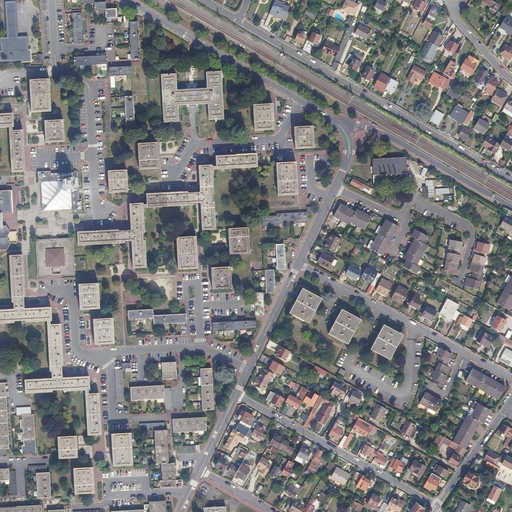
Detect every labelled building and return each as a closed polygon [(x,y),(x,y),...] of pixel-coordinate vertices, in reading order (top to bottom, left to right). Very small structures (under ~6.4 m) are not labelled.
[(282,2),(276,0),(274,0),(269,13),(276,16),(277,15),(284,18),(288,8),(281,4),(282,2)] [(353,3),(346,0),(345,0),(341,9),(346,12),(349,13),(353,3)] [(384,2),(380,0),(372,0),(370,4),(379,10),(384,2)] [(425,4),(417,0),(416,0),(412,8),(421,12),(425,4)] [(6,39),(0,39),(0,44),(0,52),(0,63),(21,63),(21,51),(28,51),(27,37),(18,38),(15,2),(4,3),(6,39)] [(94,3),(94,4),(95,12),(105,11),(105,10),(104,2),(94,3)] [(499,5),(494,2),(490,7),(495,10),(499,5)] [(358,5),(353,3),(349,13),(353,15),(358,5)] [(427,14),(428,15),(423,24),(430,28),(440,10),(435,8),(436,7),(433,5),(427,14)] [(105,10),(105,11),(106,19),(116,18),(116,9),(105,10)] [(82,14),(73,14),(74,30),(83,29),(82,14)] [(264,16),(263,15),(259,24),(263,26),(268,15),(265,14),(264,16)] [(511,21),(505,17),(499,27),(506,31),(505,32),(510,34),(511,30),(511,22),(511,21)] [(137,22),(129,23),(130,36),(137,36),(138,35),(137,22)] [(371,30),(359,24),(355,34),(366,39),(371,30)] [(83,29),(74,30),(75,45),(84,44),(83,29)] [(301,32),(299,31),(294,41),(301,44),(305,35),(301,33),(301,32)] [(320,36),(312,32),(308,40),(316,44),(320,36)] [(428,44),(426,42),(419,53),(430,59),(437,47),(439,44),(440,42),(442,38),(443,37),(434,32),(431,36),(427,34),(424,39),(428,42),(429,42),(428,44)] [(130,36),(129,36),(129,48),(137,47),(137,36),(130,36)] [(335,46),(325,41),(321,51),(332,56),(335,46)] [(449,45),(447,44),(444,49),(453,54),(458,45),(450,41),(449,45)] [(511,54),(511,49),(504,44),(499,53),(509,59),(511,54)] [(137,47),(129,48),(130,61),(138,60),(137,47)] [(352,59),(348,56),(343,64),(355,71),(359,63),(359,62),(361,58),(359,57),(360,56),(355,53),(352,59)] [(105,55),(94,56),(95,64),(106,64),(105,55)] [(467,59),(465,58),(460,66),(466,70),(466,71),(467,72),(469,73),(470,73),(471,72),(471,73),(474,69),(474,68),(478,61),(469,55),(467,59)] [(84,56),(73,57),(74,66),(85,65),(84,56)] [(94,56),(84,56),(85,65),(95,64),(94,56)] [(452,78),(452,79),(454,76),(455,74),(451,72),(455,64),(449,61),(442,73),(444,74),(452,78)] [(373,68),(367,65),(361,77),(369,81),(373,72),(371,71),(372,69),(373,68)] [(414,66),(407,79),(412,82),(415,76),(422,80),(426,73),(414,66)] [(130,67),(119,68),(120,77),(130,77),(130,67)] [(119,68),(108,68),(109,78),(120,77),(119,68)] [(487,72),(482,69),(475,80),(484,86),(485,84),(489,77),(490,75),(487,73),(487,72)] [(428,81),(431,82),(446,91),(448,87),(451,83),(433,72),(428,81)] [(174,75),(159,75),(162,123),(177,123),(176,107),(206,105),(207,121),(222,120),(219,73),(204,73),(205,89),(175,91),(174,75)] [(390,79),(380,74),(373,87),(383,92),(384,89),(385,87),(390,79)] [(495,80),(489,77),(485,84),(494,90),(498,82),(495,80)] [(390,78),(390,79),(385,87),(393,91),(398,82),(390,78)] [(48,80),(29,81),(30,113),(42,112),(50,112),(48,80)] [(459,94),(449,89),(446,94),(455,100),(459,94)] [(507,95),(497,89),(491,99),(501,105),(507,95)] [(131,97),(123,97),(124,109),(132,108),(131,97)] [(511,100),(508,98),(503,107),(511,112),(511,100)] [(271,104),(252,105),(253,131),(273,130),(271,104)] [(456,106),(450,115),(462,122),(463,122),(467,115),(468,113),(456,106)] [(132,108),(124,109),(125,120),(133,119),(132,108)] [(443,114),(435,109),(429,119),(437,123),(443,114)] [(0,128),(8,128),(11,174),(24,173),(22,132),(11,132),(11,128),(13,128),(12,114),(0,114),(0,128)] [(478,118),(473,127),(483,133),(488,125),(478,118)] [(133,119),(125,120),(125,130),(133,130),(133,119)] [(63,121),(44,122),(44,133),(45,143),(64,142),(63,121)] [(312,127),(294,128),(294,149),(313,148),(312,127)] [(470,131),(463,127),(458,135),(465,140),(470,131)] [(509,140),(504,136),(499,144),(511,152),(511,150),(511,134),(511,135),(509,140)] [(486,136),(481,144),(494,152),(499,144),(486,136)] [(157,143),(137,144),(138,169),(158,168),(157,143)] [(186,192),(145,195),(145,205),(142,205),(141,204),(128,205),(129,231),(117,232),(117,231),(76,233),(77,234),(77,247),(118,244),(118,243),(130,242),(132,269),(145,268),(144,242),(142,242),(141,230),(143,230),(142,208),(187,206),(186,204),(199,203),(200,231),(213,230),(212,203),(210,203),(210,192),(212,192),(211,170),(255,167),(255,154),(213,156),(214,167),(211,167),(199,167),(198,193),(186,194),(186,192)] [(406,159),(372,161),(373,184),(407,182),(406,159)] [(295,163),(275,164),(276,197),(296,195),(295,163)] [(126,170),(107,171),(108,193),(127,192),(126,170)] [(38,184),(40,184),(42,208),(47,212),(70,210),(71,213),(81,212),(80,200),(78,200),(77,173),(50,175),(50,173),(37,173),(38,184)] [(369,188),(352,179),(350,184),(363,191),(364,189),(369,191),(370,189),(368,189),(369,188)] [(0,192),(0,215),(12,215),(11,192),(0,192)] [(339,205),(333,217),(348,226),(349,223),(357,227),(364,231),(371,218),(356,211),(355,213),(339,205)] [(305,214),(291,215),(291,225),(300,224),(300,223),(306,223),(306,215),(305,214)] [(276,215),(276,217),(276,225),(283,224),(283,225),(291,225),(291,215),(276,215)] [(276,217),(261,218),(261,227),(276,226),(276,225),(276,217)] [(501,224),(499,227),(511,233),(511,221),(504,217),(501,224)] [(378,226),(374,233),(377,235),(369,250),(382,256),(398,227),(385,221),(381,228),(378,226)] [(0,251),(6,251),(9,245),(5,239),(9,233),(5,227),(0,227),(0,251)] [(246,228),(227,229),(228,255),(248,254),(246,228)] [(415,240),(411,247),(407,254),(404,260),(407,261),(403,268),(415,275),(419,268),(417,267),(420,261),(424,254),(428,247),(423,244),(427,237),(415,230),(411,238),(415,240)] [(340,241),(330,236),(323,248),(333,253),(340,241)] [(195,237),(176,238),(177,270),(197,269),(195,237)] [(53,239),(35,240),(37,277),(49,276),(49,267),(60,266),(60,275),(74,275),(72,239),(53,239)] [(458,243),(449,241),(447,250),(451,250),(461,253),(462,248),(461,248),(461,243),(458,243)] [(477,246),(474,246),(473,250),(483,253),(487,255),(489,246),(478,242),(477,246)] [(283,245),(275,245),(275,258),(284,257),(283,245)] [(450,254),(447,254),(445,262),(457,264),(458,260),(459,256),(461,257),(461,253),(451,250),(450,254)] [(474,255),(472,259),(471,262),(483,266),(486,258),(482,257),(483,253),(473,250),(472,254),(474,255)] [(24,323),(46,322),(48,367),(50,367),(51,379),(24,381),(24,395),(51,393),(51,391),(62,391),(62,392),(84,391),(86,436),(100,435),(98,394),(87,395),(87,390),(88,390),(88,377),(61,378),(61,366),(62,366),(60,324),(49,325),(49,321),(50,321),(49,308),(23,309),(22,297),(23,297),(22,256),(20,256),(8,257),(10,297),(12,297),(13,310),(0,310),(0,324),(12,324),(12,322),(23,322),(24,323)] [(326,258),(321,256),(317,264),(328,270),(333,260),(327,257),(326,258)] [(284,257),(275,258),(276,270),(284,270),(284,257)] [(457,264),(445,262),(444,270),(441,269),(440,273),(449,275),(449,271),(451,272),(456,273),(457,264)] [(483,266),(471,262),(469,271),(473,272),(475,272),(473,276),(482,279),(483,275),(481,274),(483,266)] [(361,272),(350,266),(345,274),(356,280),(361,272)] [(229,268),(211,269),(212,290),(230,289),(229,268)] [(377,274),(366,268),(361,278),(372,284),(377,274)] [(273,271),(265,271),(265,282),(274,282),(273,271)] [(470,279),(466,278),(464,286),(476,290),(478,282),(481,283),(482,279),(473,276),(472,280),(470,279)] [(383,279),(382,279),(375,290),(379,293),(385,296),(391,285),(383,280),(383,279)] [(274,282),(265,282),(266,293),(274,293),(274,282)] [(98,283),(78,284),(80,310),(99,309),(98,283)] [(408,291),(398,286),(391,299),(394,301),(395,300),(401,303),(402,301),(403,301),(405,299),(404,299),(408,291)] [(511,292),(504,287),(500,294),(511,300),(511,292)] [(321,299),(303,289),(289,314),(308,324),(321,299)] [(262,294),(254,294),(254,305),(263,304),(262,294)] [(511,300),(500,294),(496,301),(509,309),(511,303),(511,300)] [(421,302),(413,298),(409,305),(417,309),(421,302)] [(447,300),(444,305),(439,314),(446,317),(445,320),(449,322),(458,306),(447,300)] [(263,304),(254,305),(255,316),(263,315),(263,304)] [(436,312),(427,307),(422,316),(431,321),(436,312)] [(151,310),(139,311),(139,319),(152,318),(152,316),(151,310)] [(361,320),(341,310),(328,335),(347,345),(361,320)] [(139,311),(126,311),(127,319),(139,319),(139,311)] [(174,315),(163,316),(163,324),(174,323),(174,315)] [(185,315),(174,315),(174,323),(186,323),(185,315)] [(152,316),(152,318),(152,325),(163,324),(163,316),(152,316)] [(461,320),(460,320),(458,322),(460,323),(459,323),(468,328),(472,321),(463,316),(461,320)] [(506,321),(497,316),(491,328),(500,333),(506,321)] [(113,319),(93,320),(94,345),(114,344),(113,319)] [(256,321),(245,322),(245,330),(256,329),(256,321)] [(234,322),(223,323),(223,331),(234,330),(234,322)] [(245,322),(234,322),(234,330),(245,330),(245,322)] [(223,323),(212,323),(212,332),(223,331),(223,323)] [(400,334),(384,325),(370,350),(389,360),(404,334),(401,332),(400,334)] [(493,339),(481,332),(476,341),(484,346),(488,349),(493,339)] [(290,352),(280,347),(277,353),(286,358),(290,352)] [(435,360),(437,361),(433,369),(444,375),(449,367),(445,365),(443,364),(445,361),(447,362),(449,357),(447,356),(449,353),(438,347),(434,355),(437,357),(435,360)] [(511,360),(511,353),(507,351),(501,362),(509,366),(511,360)] [(277,353),(275,356),(284,362),(286,358),(277,353)] [(284,366),(272,360),(268,367),(280,374),(284,366)] [(174,362),(161,363),(161,371),(162,379),(175,379),(175,370),(174,362)] [(315,366),(313,370),(324,376),(326,372),(315,366)] [(199,369),(200,377),(200,385),(201,394),(201,402),(202,410),(213,410),(212,401),(212,393),(211,385),(211,376),(210,368),(199,369)] [(257,381),(256,380),(253,386),(254,386),(253,387),(262,392),(270,379),(271,379),(273,374),(263,369),(261,374),(260,374),(258,377),(257,381)] [(285,369),(283,372),(292,377),(294,374),(285,369)] [(444,375),(433,369),(429,376),(433,378),(431,381),(441,386),(443,383),(441,382),(443,378),(444,375)] [(472,369),(465,382),(472,386),(478,389),(485,393),(492,397),(498,400),(505,388),(499,384),(492,380),(485,377),(479,373),(472,369)] [(121,371),(114,371),(116,403),(123,402),(121,371)] [(346,389),(337,384),(332,395),(337,397),(338,395),(342,397),(346,389)] [(137,387),(128,387),(129,400),(138,400),(146,399),(154,399),(163,398),(163,401),(163,405),(163,409),(170,409),(170,405),(170,401),(170,398),(170,395),(169,391),(169,388),(162,388),(162,386),(154,386),(145,387),(137,387)] [(291,392),(289,395),(295,399),(295,398),(297,398),(296,400),(301,402),(308,390),(302,387),(297,395),(291,392)] [(362,396),(353,391),(349,398),(348,400),(353,402),(357,405),(362,396)] [(429,394),(425,392),(419,402),(427,407),(434,394),(430,392),(429,394)] [(273,393),(268,401),(279,407),(283,399),(273,393)] [(308,398),(306,397),(303,402),(312,407),(318,396),(311,393),(309,396),(308,398)] [(438,397),(434,394),(427,407),(435,412),(441,401),(437,399),(438,397)] [(322,397),(319,396),(308,417),(305,422),(302,426),(306,428),(311,420),(310,419),(313,415),(314,415),(321,402),(326,405),(325,407),(324,406),(319,415),(326,418),(328,415),(330,416),(333,410),(331,409),(334,404),(322,397)] [(467,416),(463,423),(460,430),(456,437),(453,443),(456,444),(459,446),(465,450),(469,444),(473,437),(476,430),(480,423),(483,425),(486,418),(490,411),(474,402),(470,409),(471,410),(467,416)] [(385,409),(377,404),(369,417),(377,422),(385,409)] [(18,416),(19,429),(20,442),(21,455),(35,454),(34,441),(33,428),(33,415),(29,415),(29,409),(29,408),(25,408),(22,408),(18,409),(15,409),(15,410),(15,416),(18,416)] [(237,419),(240,421),(251,426),(255,419),(252,417),(253,417),(241,410),(237,419)] [(180,419),(172,420),(172,432),(180,432),(188,431),(197,431),(205,431),(205,425),(205,418),(196,418),(188,419),(180,419)] [(358,418),(351,429),(365,437),(369,430),(367,429),(368,426),(361,422),(359,422),(360,420),(358,418)] [(339,421),(337,419),(328,436),(337,440),(342,431),(336,427),(339,421)] [(240,421),(239,423),(249,429),(251,426),(240,421)] [(412,427),(404,422),(398,434),(406,438),(410,431),(412,427)] [(155,464),(161,464),(161,472),(162,481),(162,488),(174,487),(174,483),(172,483),(172,480),(174,480),(174,471),(174,463),(168,463),(167,455),(167,446),(166,438),(166,430),(162,430),(162,423),(158,423),(155,423),(152,423),(148,423),(145,423),(141,424),(138,424),(139,429),(139,430),(139,431),(140,431),(142,431),(145,431),(149,431),(152,431),(153,431),(154,439),(154,447),(155,455),(155,464)] [(239,423),(238,423),(234,430),(244,436),(245,436),(249,430),(249,429),(239,423)] [(503,424),(499,431),(501,433),(500,435),(503,437),(504,435),(507,436),(508,435),(511,437),(511,435),(511,430),(511,429),(503,424)] [(253,432),(249,430),(245,436),(249,439),(251,435),(261,440),(263,436),(261,435),(263,430),(256,426),(255,427),(254,427),(252,430),(254,430),(253,432)] [(232,429),(229,435),(230,436),(223,447),(231,451),(237,439),(241,442),(244,436),(234,430),(232,429)] [(131,433),(110,434),(112,466),(120,466),(133,465),(131,433)] [(349,433),(344,443),(342,446),(346,448),(353,435),(349,433)] [(283,440),(273,434),(268,444),(278,449),(279,448),(283,440)] [(75,437),(57,438),(58,460),(77,458),(76,445),(75,437)] [(441,439),(449,444),(448,446),(453,449),(456,444),(453,443),(443,437),(441,439)] [(288,442),(283,440),(279,448),(280,449),(284,451),(288,442)] [(373,450),(365,445),(361,453),(368,457),(370,453),(371,454),(373,450)] [(451,457),(450,456),(449,458),(450,459),(448,462),(451,464),(455,467),(466,450),(465,450),(459,446),(451,457)] [(246,453),(238,448),(235,453),(243,458),(246,453)] [(304,450),(301,448),(296,456),(305,461),(310,453),(307,451),(304,449),(304,450)] [(499,468),(497,471),(494,477),(507,484),(511,486),(511,469),(502,464),(507,456),(508,457),(511,450),(505,449),(501,457),(496,466),(499,468)] [(322,452),(318,450),(310,463),(308,467),(306,471),(310,473),(311,474),(313,475),(320,462),(318,461),(320,457),(319,457),(320,455),(322,452)] [(501,457),(489,450),(484,459),(487,461),(496,466),(501,457)] [(383,455),(378,451),(373,460),(376,462),(377,461),(383,465),(387,459),(382,457),(383,455)] [(232,458),(222,454),(214,467),(223,471),(228,462),(229,463),(232,458)] [(507,456),(502,464),(511,469),(511,459),(508,457),(507,456)] [(261,457),(255,467),(261,470),(259,473),(265,476),(270,467),(266,464),(268,461),(261,457)] [(276,469),(274,467),(269,474),(277,479),(281,472),(288,461),(284,458),(278,468),(277,467),(276,469)] [(400,462),(393,458),(388,466),(400,473),(402,468),(398,466),(400,462)] [(425,467),(414,460),(408,470),(413,472),(413,471),(420,475),(425,467)] [(291,462),(288,461),(281,472),(282,473),(284,474),(288,477),(291,471),(289,470),(293,463),(292,463),(291,462)] [(487,461),(485,465),(497,471),(499,468),(496,466),(487,461)] [(242,462),(238,469),(234,476),(243,481),(251,467),(242,462)] [(328,469),(330,471),(334,464),(330,462),(326,468),(328,469)] [(35,473),(36,482),(36,490),(37,498),(49,497),(49,489),(48,481),(48,472),(45,473),(44,465),(41,465),(38,465),(34,466),(31,466),(28,466),(28,473),(31,473),(35,473)] [(238,469),(232,465),(227,472),(234,476),(238,469)] [(448,472),(436,465),(433,471),(445,477),(448,472)] [(92,468),(73,469),(74,494),(94,493),(93,479),(92,468)] [(335,468),(330,477),(344,485),(349,475),(335,468)] [(0,480),(8,480),(8,482),(8,485),(8,489),(9,492),(9,495),(9,496),(16,495),(16,492),(16,488),(16,485),(15,482),(15,478),(15,475),(15,471),(8,472),(7,469),(0,469),(0,480)] [(354,477),(360,480),(356,486),(365,491),(370,482),(365,479),(362,477),(363,475),(357,472),(354,477)] [(478,478),(467,472),(462,481),(472,487),(478,478)] [(433,475),(431,473),(424,487),(430,491),(431,489),(434,490),(441,479),(433,475)] [(493,481),(491,484),(493,485),(502,490),(503,486),(497,483),(498,482),(496,481),(496,482),(493,481)] [(297,489),(290,485),(285,493),(294,498),(293,499),(292,499),(290,503),(288,502),(285,508),(288,510),(294,501),(298,494),(297,493),(299,490),(300,490),(302,487),(299,486),(297,489)] [(493,485),(487,497),(495,501),(502,490),(493,485)] [(326,496),(321,493),(317,501),(321,503),(326,496)] [(380,499),(373,495),(367,505),(373,509),(374,508),(375,508),(380,499)] [(391,498),(387,505),(387,506),(393,510),(394,510),(398,511),(399,511),(404,504),(403,502),(399,500),(398,501),(396,500),(391,498)] [(466,511),(470,505),(460,500),(454,511),(455,511),(466,511)] [(148,505),(143,505),(143,508),(148,508),(148,511),(164,511),(165,505),(164,501),(156,501),(148,501),(148,505)] [(302,505),(294,501),(288,510),(292,511),(301,511),(304,508),(301,506),(302,505)] [(352,507),(351,508),(357,511),(359,511),(362,506),(358,504),(358,505),(353,502),(351,506),(352,507)] [(387,505),(383,503),(378,511),(383,511),(387,506),(387,505)]
